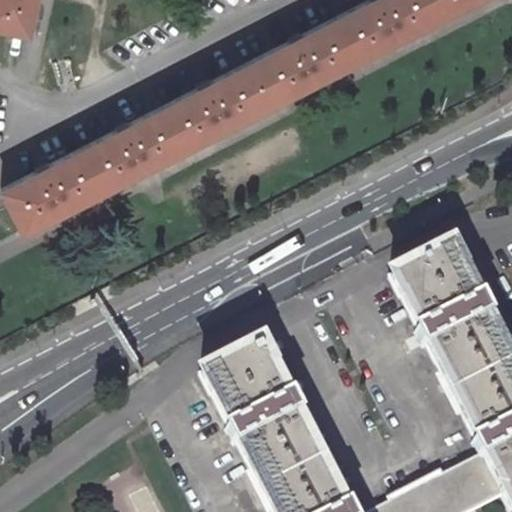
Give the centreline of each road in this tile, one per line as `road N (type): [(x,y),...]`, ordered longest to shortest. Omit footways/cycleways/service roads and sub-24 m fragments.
road 1 (primary): [(438,168),(107,346)]
road 2 (trunk): [(107,346),(90,375),(0,442)]
road 3 (primary): [(107,346),(0,414)]
